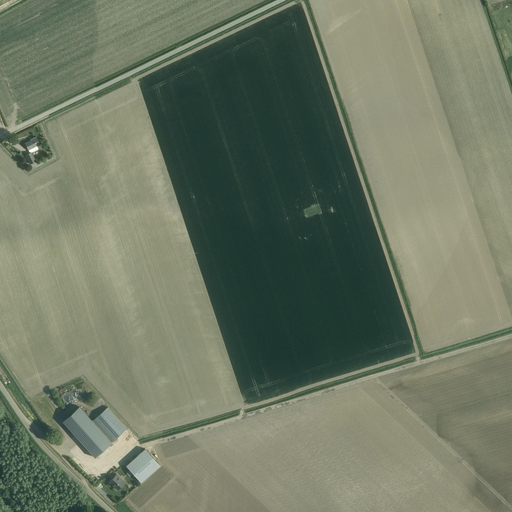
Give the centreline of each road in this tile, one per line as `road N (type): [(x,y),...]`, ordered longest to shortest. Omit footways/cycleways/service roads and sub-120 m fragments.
road 1 (track): [(57,448),(81,448),(102,468),(136,446),(511,336)]
road 2 (unclassified): [(0,137),(283,0)]
road 3 (unclassified): [(110,511),(36,438),(0,383)]
